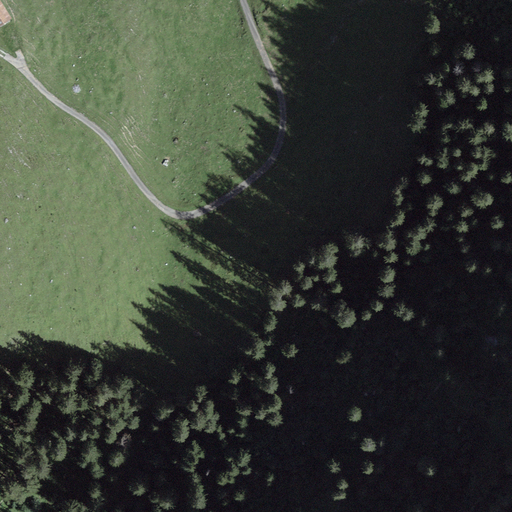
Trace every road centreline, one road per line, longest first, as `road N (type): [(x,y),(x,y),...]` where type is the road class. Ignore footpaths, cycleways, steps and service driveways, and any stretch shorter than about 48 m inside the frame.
road 1 (track): [(5,57),(107,137),(166,213),(192,215),(259,170),(276,142),(273,80),(240,0)]
road 2 (track): [(277,100),(354,0)]
